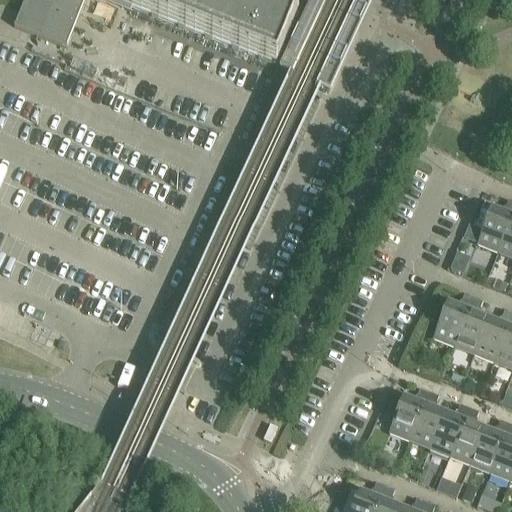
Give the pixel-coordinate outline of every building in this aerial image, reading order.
[(26,0),(19,19),(14,31),(66,51),(86,2),(86,0),(103,0),(131,11),(132,11),(151,18),(151,19),(158,22),(159,21),(178,29),(178,30),(185,33),(185,32),(205,40),(205,41),(212,43),(232,50),(231,51),(238,54),(239,53),(258,61),(258,62),(276,69),(277,65),(278,66),(286,45),(289,38),(297,17),(298,13),(280,6),(280,7),(262,0),(26,0)] [(477,248),(498,257),(511,222),(511,206),(508,205),(506,211),(510,217),(508,220),(491,214),(482,235),(478,246),(477,248)] [(511,222),(498,257),(511,262),(511,222)] [(469,230),(465,241),(478,246),(482,235),(469,230)] [(496,284),(493,293),(503,297),(506,288),(496,284)] [(433,343),(454,351),(473,303),(464,299),(462,305),(466,311),(464,315),(447,308),(433,343)] [(474,314),(480,313),(483,307),(473,303),(454,351),(474,359),(488,324),(472,318),(474,314)] [(504,331),(488,324),(474,359),(494,367),(511,322),(511,318),(504,315),(502,321),(506,327),(504,331)] [(511,322),(494,367),(511,374),(511,322)] [(389,437),(410,445),(429,397),(420,394),(417,400),(422,405),(420,409),(403,402),(389,437)] [(429,408),(436,407),(439,401),(429,397),(410,445),(430,453),(444,418),(428,412),(429,408)] [(460,425),(444,418),(430,453),(450,461),(469,413),(460,410),(457,416),(462,421),(460,425)] [(469,424),(476,423),(479,417),(469,413),(450,461),(470,469),(484,434),(468,428),(469,424)] [(500,441),(484,434),(470,469),(490,477),(509,429),(500,426),(498,432),(502,437),(500,441)] [(510,440),(511,439),(511,430),(509,429),(490,477),(510,485),(511,481),(511,445),(508,444),(510,440)] [(352,511),(377,511),(385,492),(376,488),(373,494),(378,499),(376,503),(359,496),(352,511)] [(385,503),(392,502),(395,496),(385,492),(377,511),(398,511),(384,506),(385,503)]
